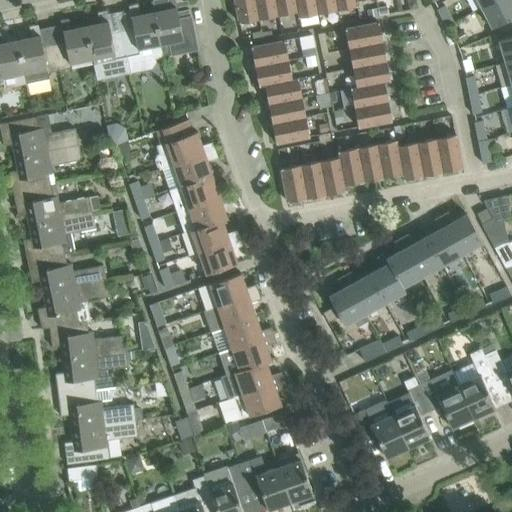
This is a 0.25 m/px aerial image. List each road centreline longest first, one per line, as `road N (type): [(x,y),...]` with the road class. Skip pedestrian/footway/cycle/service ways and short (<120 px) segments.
road 1 (residential): [(359,511),(266,268),(272,224)]
road 2 (residential): [(272,224),(251,202),(221,119),(210,0)]
road 3 (residential): [(272,224),(474,181)]
road 4 (residential): [(474,181),(452,68),(422,10)]
road 5 (residential): [(359,511),(511,440)]
road 6 (residential): [(37,511),(0,359)]
